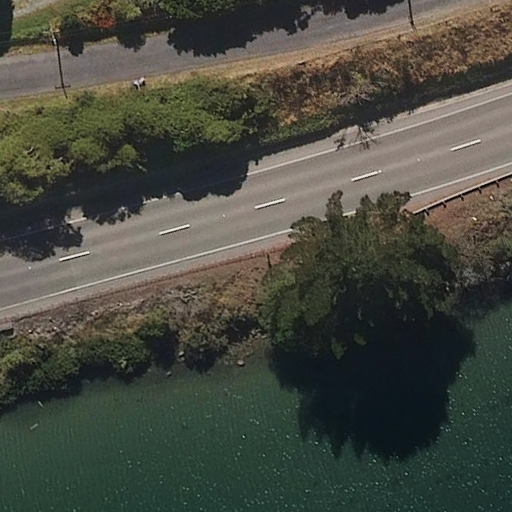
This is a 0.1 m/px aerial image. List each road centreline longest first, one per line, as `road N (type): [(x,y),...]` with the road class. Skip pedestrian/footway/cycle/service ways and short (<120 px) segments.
road 1 (trunk): [(511,122),(0,282)]
road 2 (residential): [(0,75),(404,0)]
